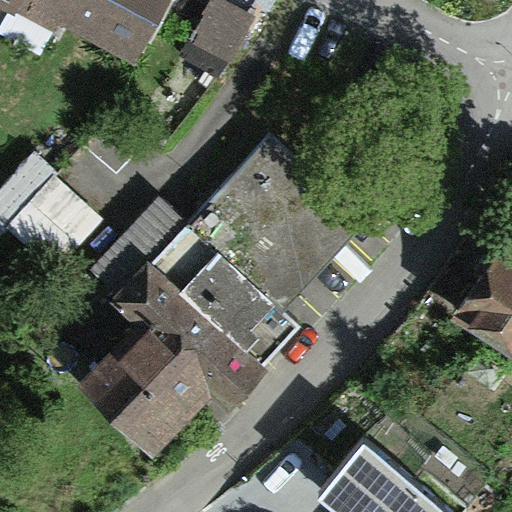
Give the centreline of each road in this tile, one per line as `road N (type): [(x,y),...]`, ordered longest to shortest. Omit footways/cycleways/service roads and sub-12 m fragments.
road 1 (residential): [(134,511),(346,318),(511,77)]
road 2 (residential): [(511,76),(361,0)]
